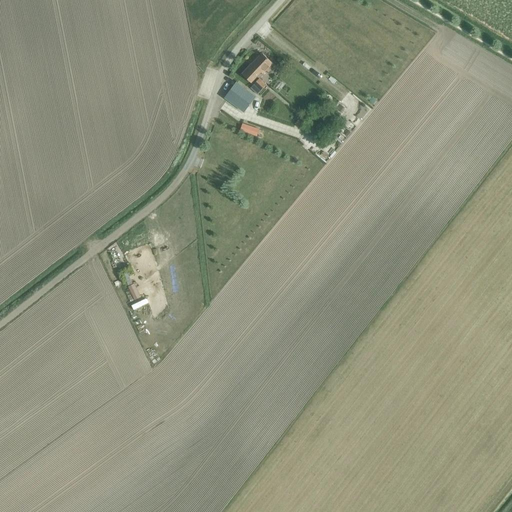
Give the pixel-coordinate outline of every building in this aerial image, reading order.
[(251,83),(261,73),(262,74),(265,70),(268,73),(270,70),(268,68),(270,65),(273,68),(275,66),(262,54),(253,64),(251,63),(241,74),(251,83)] [(259,79),(250,88),(256,94),(265,85),(259,79)] [(236,82),(224,97),(243,112),(255,97),(236,82)] [(217,113),(207,128),(220,137),(230,122),(217,113)] [(300,117),(295,123),(298,127),(303,121),(300,117)] [(326,129),(320,123),(310,134),(316,140),(326,129)] [(243,124),(240,130),(257,136),(259,129),(243,124)] [(125,280),(118,283),(123,297),(130,295),(125,280)] [(127,287),(134,301),(141,298),(133,284),(127,287)]
